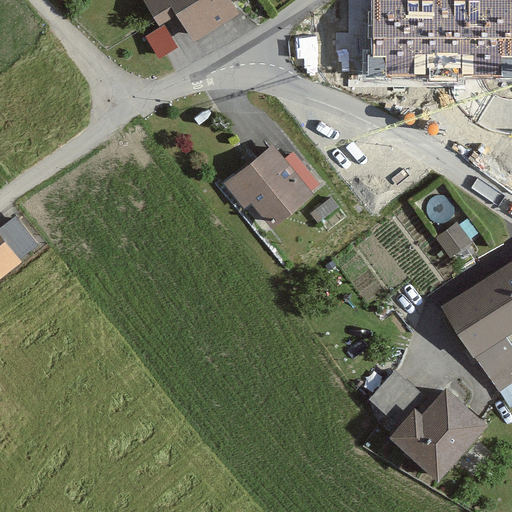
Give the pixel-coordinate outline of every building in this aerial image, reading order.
[(135,0),(153,27),(169,16),(187,44),(234,15),(224,0),(135,0)] [(511,74),(511,0),(371,0),(371,73),(511,74)] [(172,47),(160,27),(140,40),(153,59),(172,47)] [(282,162),(268,146),(218,185),(239,211),(247,205),(265,229),(308,195),(305,191),(313,185),(290,155),(282,162)] [(333,210),(326,200),(311,211),(318,221),(333,210)] [(0,226),(0,276),(16,264),(14,260),(32,246),(11,218),(0,226)] [(466,243),(451,225),(433,239),(447,257),(466,243)] [(511,329),(511,258),(437,309),(488,386),(511,370),(511,354),(501,337),(511,329)] [(417,396),(389,371),(363,400),(392,424),(417,396)] [(482,426),(439,387),(416,413),(410,408),(384,436),(433,480),(482,426)]
